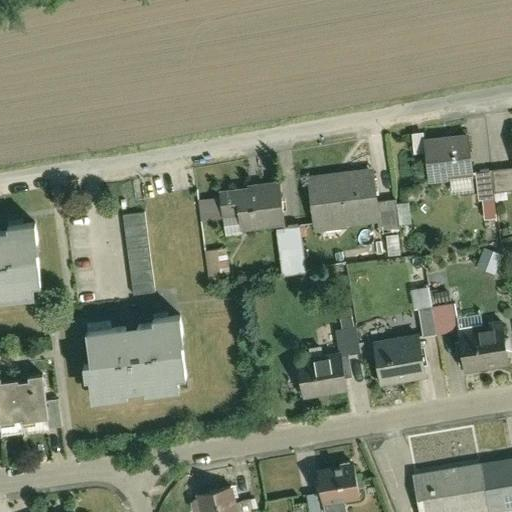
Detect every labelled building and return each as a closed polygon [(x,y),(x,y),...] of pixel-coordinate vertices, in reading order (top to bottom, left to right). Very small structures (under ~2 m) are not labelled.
[(409,154),(422,152),(420,136),(420,132),(407,133),(409,154)] [(465,132),(420,136),(422,152),(424,180),(443,178),(445,197),(471,194),(469,170),(465,132)] [(511,165),(486,168),(489,192),(511,189),(511,165)] [(369,167),(305,175),(311,227),(375,219),(373,199),(369,167)] [(486,168),(469,170),(471,194),(489,192),(486,168)] [(278,180),(220,187),(224,221),(241,219),(243,233),(284,228),(278,180)] [(391,197),(373,199),(375,219),(376,229),(395,227),(391,197)] [(144,213),(117,217),(128,292),(155,288),(144,213)] [(0,301),(0,303),(31,300),(30,287),(38,286),(34,253),(38,252),(35,227),(7,231),(7,235),(0,235),(0,301)] [(494,270),(500,252),(483,246),(476,264),(494,270)] [(226,248),(203,251),(207,278),(230,274),(226,248)] [(433,334),(454,330),(453,325),(449,302),(447,302),(444,289),(430,291),(433,304),(428,305),(433,330),(433,334)] [(417,333),(433,330),(428,305),(413,308),(417,333)] [(126,326),(87,331),(91,365),(86,365),(88,378),(91,378),(93,398),(126,394),(125,390),(146,387),(146,391),(178,388),(176,375),(184,374),(180,341),(184,340),(181,315),(153,319),(153,323),(138,325),(138,330),(127,331),(126,326)] [(336,349),(337,353),(355,350),(349,316),(337,318),(338,327),(331,328),(331,337),(333,349),(336,349)] [(461,369),(503,362),(496,318),(453,325),(454,330),(461,369)] [(421,377),(413,330),(366,338),(375,385),(421,377)] [(297,398),(343,390),(337,353),(336,349),(333,349),(290,356),(297,398)] [(0,428),(25,425),(26,430),(53,426),(46,381),(31,383),(31,388),(20,389),(20,386),(4,388),(3,384),(0,384),(0,428)] [(416,511),(511,511),(511,452),(409,470),(416,511)] [(350,459),(311,466),(318,503),(357,496),(350,459)] [(229,482),(191,490),(193,497),(189,498),(191,511),(196,511),(195,511),(235,511),(233,501),(229,482)] [(316,511),(312,493),(300,496),(303,511),(316,511)] [(248,511),(246,498),(233,501),(235,511),(248,511)]
